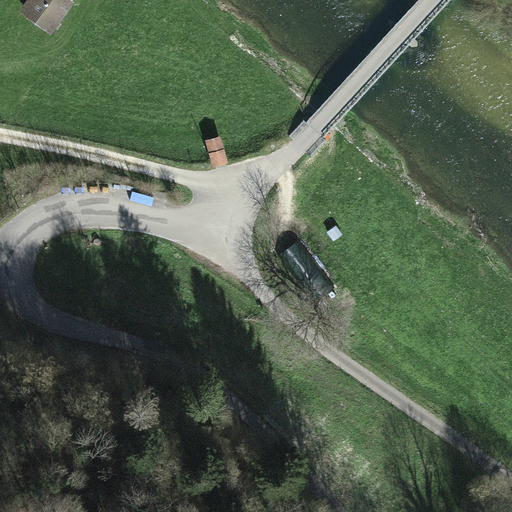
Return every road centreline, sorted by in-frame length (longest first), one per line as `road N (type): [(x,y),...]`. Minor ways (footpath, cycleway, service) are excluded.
road 1 (unclassified): [(345,511),(287,444),(230,401),(59,328),(17,294),(7,269),(10,240),(40,210),(106,199),(206,212)]
road 2 (unclassified): [(206,212),(235,260),(288,315),(511,477)]
road 3 (unclassified): [(433,0),(248,192),(206,212)]
road 4 (track): [(248,192),(0,132)]
